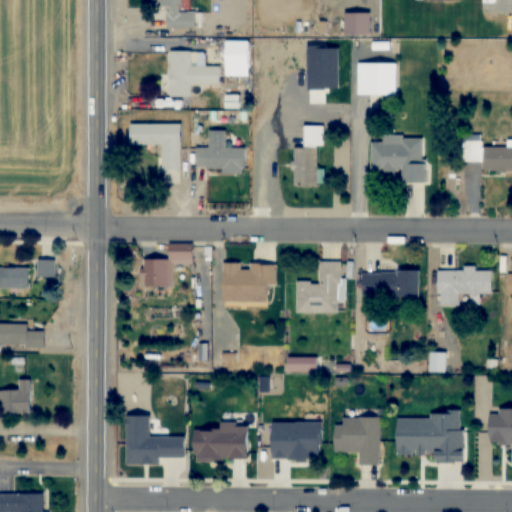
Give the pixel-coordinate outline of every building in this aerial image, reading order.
[(182,0),(153,0),(154,6),(168,6),(169,28),(196,27),(196,11),(183,12),(182,0)] [(370,35),(370,12),(346,12),(346,35),(370,35)] [(250,77),(250,40),(226,40),(226,77),(250,77)] [(170,96),(192,97),(192,83),(221,84),(221,65),(198,64),(198,51),(171,51),(170,96)] [(398,95),(398,62),(358,62),(358,95),(398,95)] [(293,103),(324,103),(324,85),(293,85),(293,103)] [(182,124),(131,124),(131,145),(162,145),(162,171),(182,171),(182,124)] [(325,126),(304,126),(304,148),(295,147),(295,186),(320,186),(321,147),(325,147),(325,126)] [(226,130),(211,130),(210,148),(197,148),(196,171),(245,171),(246,148),(226,148),(226,130)] [(463,135),(464,162),(484,161),(485,172),(511,171),(511,140),(511,146),(483,147),(483,135),(463,135)] [(403,172),(403,182),(426,182),(426,137),(383,137),(383,143),(372,143),(372,172),(403,172)] [(55,259),(38,259),(38,278),(55,278),(55,259)] [(169,287),(169,259),(145,259),(145,287),(169,287)] [(297,313),(341,314),(342,262),(320,262),(319,282),(297,282),(297,313)] [(278,265),(243,265),(243,263),(224,263),(223,304),(268,304),(268,286),(277,286),(278,265)] [(0,289),(30,290),(30,268),(0,268),(0,289)] [(461,306),(461,295),(493,295),(493,270),(439,270),(439,306),(461,306)] [(363,297),(420,297),(420,271),(363,271),(363,297)] [(29,324),(0,323),(0,346),(45,347),(45,331),(29,331),(29,324)] [(317,370),(317,358),(289,358),(289,370),(317,370)] [(20,390),(0,390),(0,414),(33,414),(33,380),(20,380),(20,390)] [(398,455),(434,454),(434,462),(464,461),(463,411),(430,411),(430,417),(397,418),(398,455)] [(160,464),(160,457),(186,457),(186,437),(151,437),(151,416),(127,416),(127,464),(160,464)] [(381,417),(343,417),(343,425),(335,425),(335,452),(359,453),(359,465),(381,465),(381,417)] [(273,458),(323,458),(323,422),(273,422),(273,458)] [(195,430),(195,460),(249,460),(249,423),(221,423),(221,430),(195,430)] [(44,493),(0,493),(0,511),(49,511),(44,511),(44,493)]
